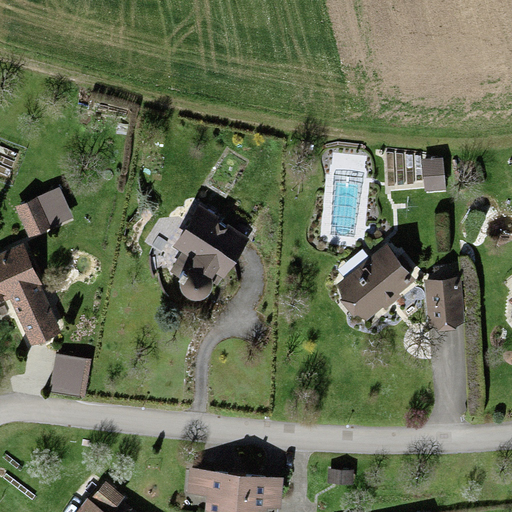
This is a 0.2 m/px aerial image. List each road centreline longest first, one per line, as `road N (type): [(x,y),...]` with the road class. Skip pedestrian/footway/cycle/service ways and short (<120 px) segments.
road 1 (track): [(0,53),(183,110),(440,144),(511,142)]
road 2 (residential): [(511,433),(315,444),(112,421),(0,423)]
